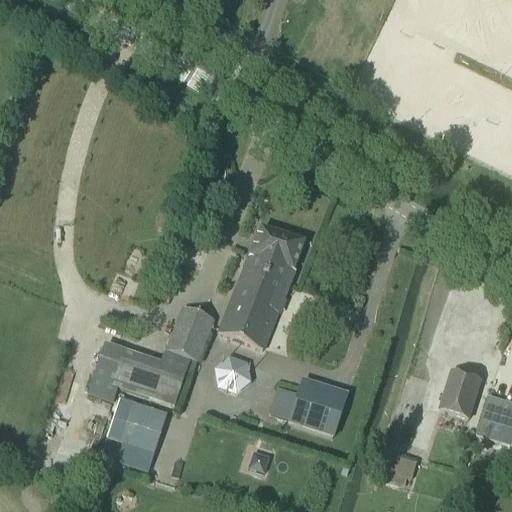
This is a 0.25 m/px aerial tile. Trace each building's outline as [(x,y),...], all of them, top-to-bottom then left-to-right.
[(261,230),(245,269),(289,287),(305,247),(261,230)] [(289,287),(245,269),(218,337),(262,355),(289,287)] [(196,366),(210,330),(212,323),(183,312),(167,355),(190,364),(196,366)] [(167,355),(164,354),(158,371),(184,380),(190,364),(167,355)] [(217,392),(235,399),(250,386),(247,367),(228,360),(214,373),(217,392)] [(450,376),(438,414),(467,423),(479,385),(450,376)] [(288,427),(332,441),(346,398),(303,384),(288,427)] [(473,434),(505,444),(511,420),(511,409),(484,401),(473,434)] [(112,424),(106,443),(153,458),(159,439),(112,424)] [(377,473),(410,483),(416,464),(382,454),(377,473)]
